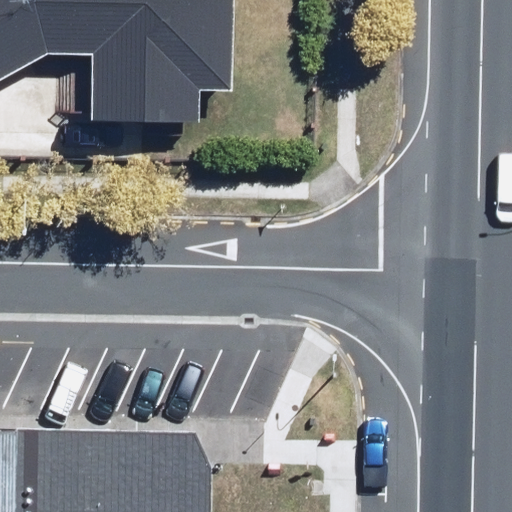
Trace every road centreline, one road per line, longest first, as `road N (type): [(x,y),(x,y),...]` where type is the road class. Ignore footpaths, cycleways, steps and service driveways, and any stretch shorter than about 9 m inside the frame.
road 1 (residential): [(474,268),(0,266)]
road 2 (secondary): [(483,0),(474,268)]
road 3 (secondary): [(474,268),(469,511)]
